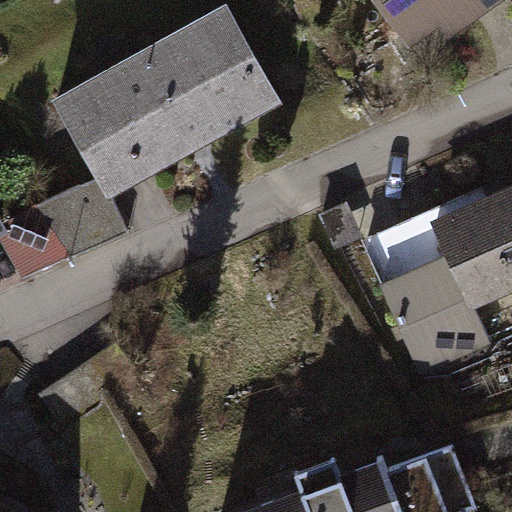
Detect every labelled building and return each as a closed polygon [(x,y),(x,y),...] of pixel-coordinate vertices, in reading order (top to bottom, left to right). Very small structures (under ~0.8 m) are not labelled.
[(511,0),(392,0),(418,39),(454,17),(464,32),(511,0)] [(240,2),(65,95),(120,197),(295,103),(240,2)] [(427,199),(366,231),(419,370),(486,343),(472,308),(511,291),(511,181),(434,213),(427,199)] [(0,249),(21,239),(0,198),(0,249)] [(314,490),(251,511),(480,511),(457,444),(356,479),(348,459),(309,473),(314,490)]
